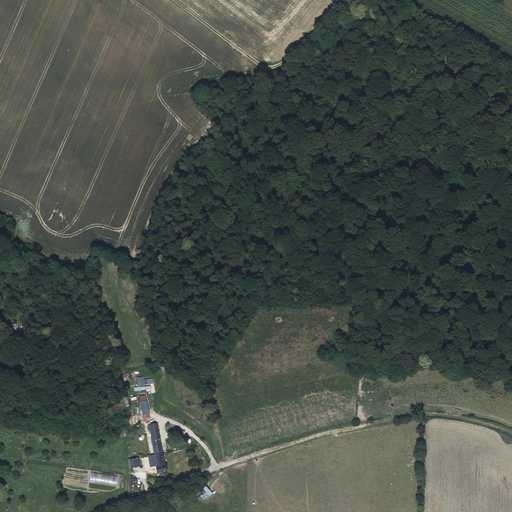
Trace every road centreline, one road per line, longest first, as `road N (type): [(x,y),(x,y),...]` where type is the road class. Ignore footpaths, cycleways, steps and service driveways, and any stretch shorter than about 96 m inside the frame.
road 1 (track): [(236,459),(430,414),(511,430)]
road 2 (track): [(340,0),(274,66),(255,63),(173,0)]
road 3 (track): [(366,0),(397,42),(511,110)]
road 4 (unclassified): [(103,511),(236,459)]
road 5 (track): [(511,63),(396,0)]
